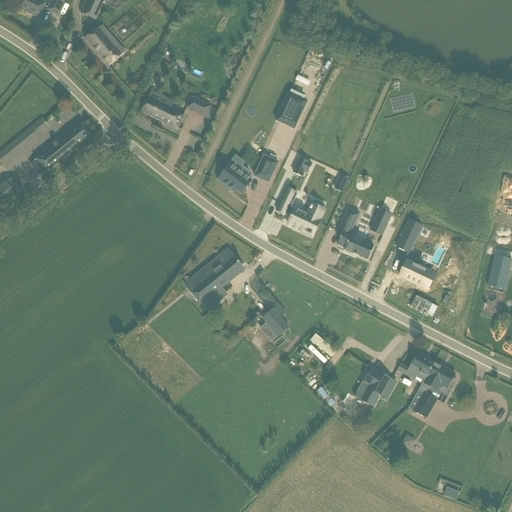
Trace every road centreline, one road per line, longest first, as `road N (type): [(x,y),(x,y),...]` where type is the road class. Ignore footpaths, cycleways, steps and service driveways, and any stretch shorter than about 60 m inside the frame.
road 1 (unclassified): [(511,376),(268,249),(116,133)]
road 2 (unclassified): [(116,133),(0,30)]
road 3 (unclassified): [(0,229),(116,133)]
